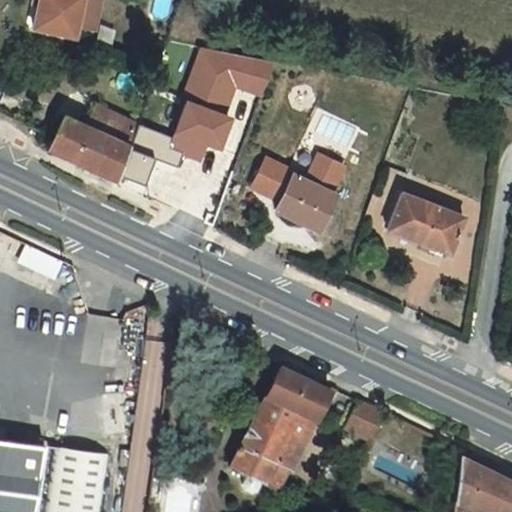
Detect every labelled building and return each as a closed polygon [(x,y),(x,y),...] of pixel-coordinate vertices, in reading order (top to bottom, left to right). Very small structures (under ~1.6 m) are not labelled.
[(39,0),(38,7),(33,29),(73,37),(76,27),(81,0),(39,0)] [(95,31),(102,0),(81,0),(76,27),(95,31)] [(142,96),(119,86),(113,98),(120,101),(136,109),(142,96)] [(136,109),(120,101),(116,110),(114,115),(130,123),(136,109)] [(116,110),(99,102),(97,107),(114,115),(116,110)] [(64,117),(48,150),(116,181),(136,126),(130,123),(114,115),(97,107),(87,128),(64,117)] [(318,231),(335,195),(330,193),(343,166),(318,154),(305,181),(296,177),(297,175),(296,175),(295,176),(292,174),(293,172),(264,158),(251,187),(279,200),(275,209),(318,231)] [(463,217),(401,193),(387,229),(449,253),(463,217)] [(329,390),(279,366),(230,466),(264,481),(265,481),(280,488),(315,419),(315,420),(321,408),(329,390)] [(336,394),(329,390),(321,408),(328,411),(336,394)] [(384,412),(359,400),(344,427),(370,440),(371,440),(384,412)] [(101,511),(110,445),(55,437),(44,511),(101,511)] [(0,511),(34,511),(43,445),(0,439),(0,511)] [(471,452),(460,447),(459,455),(467,460),(471,452)] [(130,451),(121,450),(118,465),(128,466),(130,451)] [(467,460),(459,455),(453,502),(475,510),(481,467),(467,460)] [(510,511),(511,508),(511,481),(481,467),(475,510),(480,511),(510,511)]
